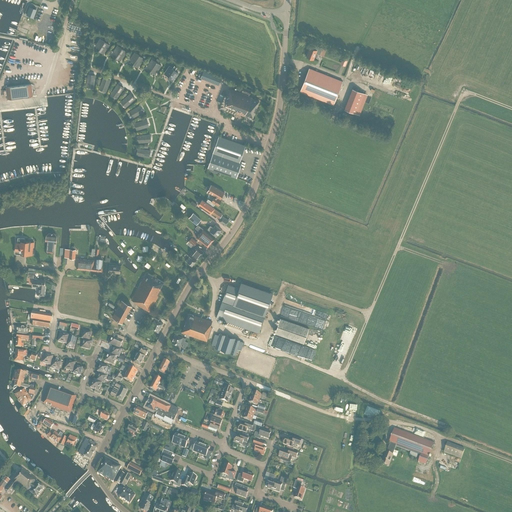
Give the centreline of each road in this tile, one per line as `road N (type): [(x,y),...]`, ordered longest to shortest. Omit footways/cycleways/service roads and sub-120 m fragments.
road 1 (unclassified): [(158,349),(258,177),(280,103),(286,14)]
road 2 (track): [(342,379),(463,91),(511,109)]
road 3 (residential): [(361,418),(246,381)]
